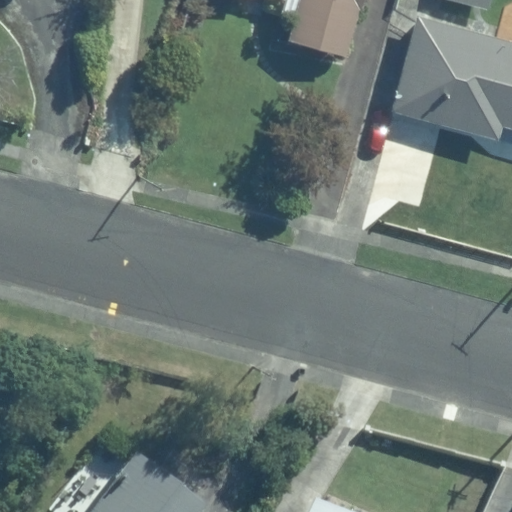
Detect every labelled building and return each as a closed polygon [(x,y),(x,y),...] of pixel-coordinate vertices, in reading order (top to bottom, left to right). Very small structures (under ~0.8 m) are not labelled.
[(298,0),(289,39),(341,52),(352,8),(362,10),(364,0),(298,0)] [(442,0),(486,10),(488,0),(442,0)] [(511,52),(414,22),(383,111),(488,143),(493,125),(511,131),(511,52)] [(200,511),(136,460),(93,511),(200,511)] [(345,511),(315,498),(309,511),(345,511)]
